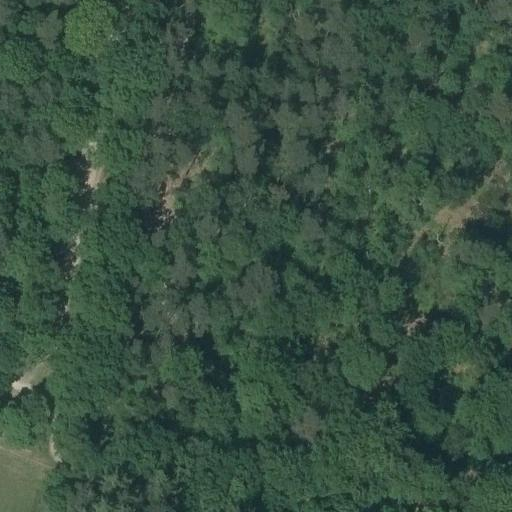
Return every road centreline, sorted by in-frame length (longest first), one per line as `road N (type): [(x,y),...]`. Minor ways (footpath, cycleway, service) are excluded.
road 1 (track): [(194,0),(160,192),(158,266),(171,328),(230,384),(301,418),(511,489)]
road 2 (track): [(88,478),(123,241),(117,204),(89,170)]
road 3 (track): [(26,390),(48,353),(89,170)]
road 4 (track): [(89,170),(120,0)]
